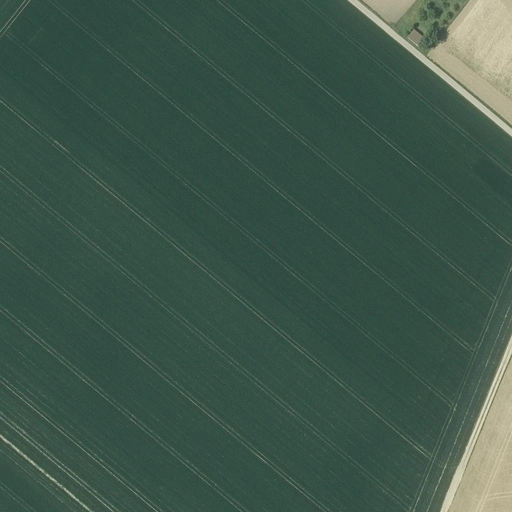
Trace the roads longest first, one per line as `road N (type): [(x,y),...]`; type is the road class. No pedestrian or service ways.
road 1 (track): [(352,0),(511,133)]
road 2 (track): [(511,345),(447,511)]
